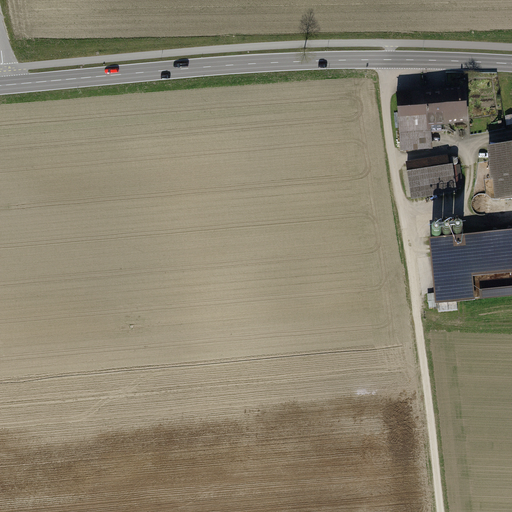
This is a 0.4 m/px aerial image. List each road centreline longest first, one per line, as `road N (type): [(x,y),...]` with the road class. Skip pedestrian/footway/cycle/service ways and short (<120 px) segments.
road 1 (secondary): [(511,63),(240,63),(5,84)]
road 2 (track): [(440,511),(386,110),(388,42)]
